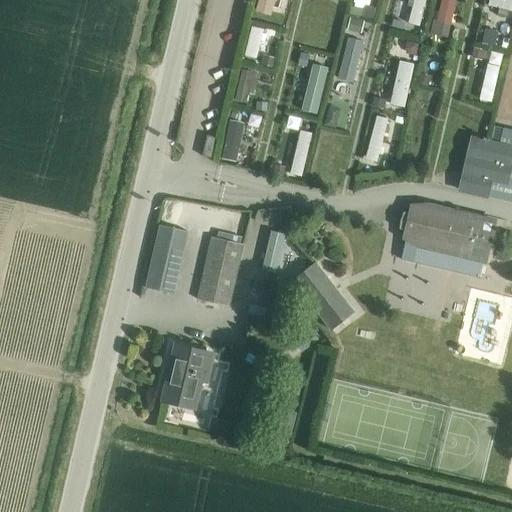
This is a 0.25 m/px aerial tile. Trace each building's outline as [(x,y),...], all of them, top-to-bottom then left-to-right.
[(460,189),(487,195),(511,201),(511,131),(504,130),(500,145),(487,142),(472,139),(460,189)] [(214,159),(218,139),(207,136),(203,157),(214,159)] [(404,213),(400,229),(409,231),(407,240),(415,242),(410,261),(480,278),(493,226),(479,223),(480,216),(461,212),(459,217),(415,206),(412,215),(404,213)] [(212,238),(198,300),(230,307),(244,246),(243,245),(240,245),(242,238),(219,232),(217,239),(212,238)] [(271,232),(262,271),(276,274),(285,235),(271,232)] [(316,263),(292,281),(331,331),(355,312),(316,263)] [(150,265),(145,288),(148,288),(174,295),(180,272),(153,265),(150,265)] [(305,322),(288,335),(302,353),(314,344),(319,340),(305,322)] [(176,347),(164,401),(196,408),(202,380),(207,381),(213,356),(176,347)] [(273,408),(268,431),(291,436),(297,413),(273,408)]
